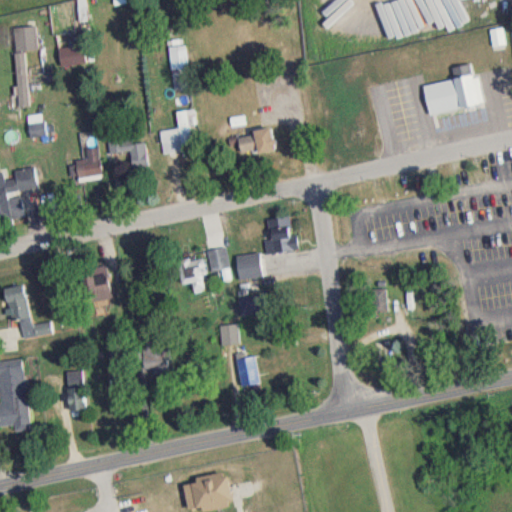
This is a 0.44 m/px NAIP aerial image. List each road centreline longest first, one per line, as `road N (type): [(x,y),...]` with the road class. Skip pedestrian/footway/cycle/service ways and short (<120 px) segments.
road 1 (residential): [(0,251),(511,140)]
road 2 (tertiary): [(0,486),(511,376)]
road 3 (residential): [(343,411),(317,179)]
